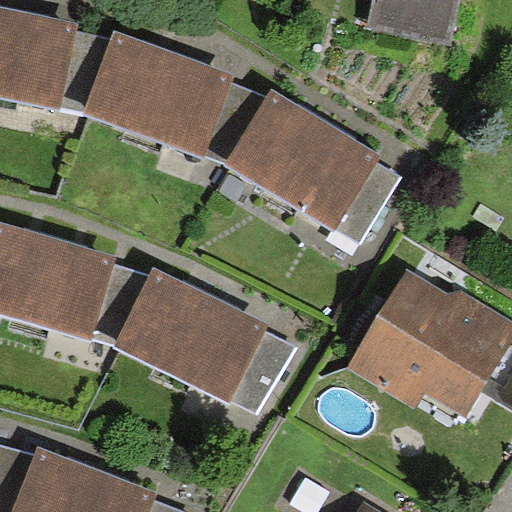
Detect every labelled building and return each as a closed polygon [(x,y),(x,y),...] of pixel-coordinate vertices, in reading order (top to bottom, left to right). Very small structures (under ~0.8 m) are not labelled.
[(377,0),(375,10),(450,27),(456,0),(377,0)] [(0,92),(62,106),(77,35),(0,18),(0,92)] [(117,44),(91,113),(203,154),(228,86),(147,56),(117,44)] [(270,102),(233,166),(339,227),(376,163),(302,120),(270,102)] [(0,234),(0,309),(91,336),(112,268),(31,244),(0,234)] [(428,366),(473,393),(482,378),(509,335),(511,329),(511,316),(414,256),(355,352),(415,389),(428,366)] [(152,283),(122,348),(232,398),(262,333),(183,297),(152,283)] [(511,337),(509,335),(482,378),(511,396),(511,337)] [(40,460),(20,511),(148,511),(152,504),(76,474),(40,460)]
